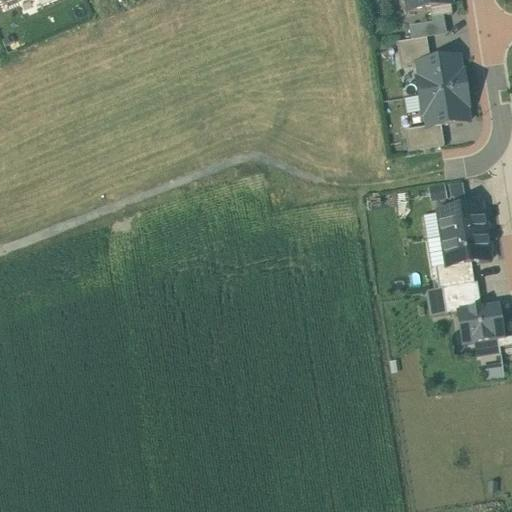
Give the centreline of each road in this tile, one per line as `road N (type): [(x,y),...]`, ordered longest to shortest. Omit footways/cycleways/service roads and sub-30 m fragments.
road 1 (residential): [(102,211),(252,153)]
road 2 (residential): [(252,153),(293,172),(367,181)]
